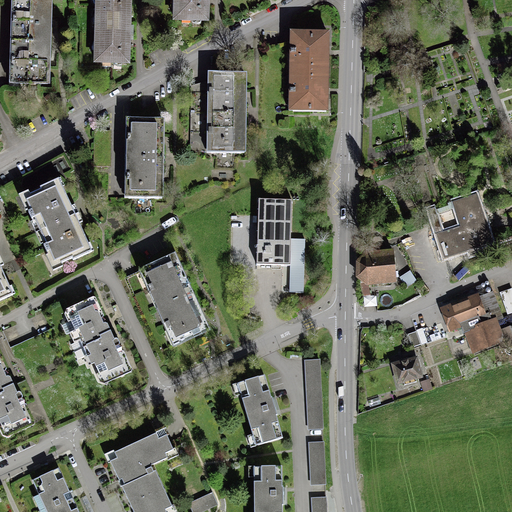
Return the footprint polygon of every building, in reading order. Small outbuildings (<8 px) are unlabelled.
[(130,0),(96,0),(96,63),(111,63),(130,64),(130,0)] [(207,0),(174,0),(174,20),(190,21),(207,22),(207,0)] [(13,84),(49,85),(51,2),(15,1),(14,24),(14,46),(14,61),(13,84)] [(293,31),(292,71),(291,111),(325,112),(326,93),(327,54),(328,32),(293,31)] [(244,123),(245,97),(245,74),(210,74),(210,153),(244,153),(244,123)] [(130,139),(129,155),(129,178),(128,197),(162,198),(164,121),(130,120),(130,139)] [(57,180),(21,199),(58,272),(95,253),(57,180)] [(469,250),(492,243),(477,194),(452,202),(460,226),(436,234),(444,259),(469,250)] [(292,203),(252,202),(250,274),(290,275),(292,203)] [(367,283),(392,281),(389,252),(365,254),(358,263),(358,276),(367,283)] [(139,277),(155,311),(171,345),(208,328),(199,310),(191,293),(184,278),(176,260),(139,277)] [(0,271),(0,299),(12,294),(0,271)] [(508,315),(511,312),(511,289),(500,293),(508,315)] [(499,342),(500,341),(496,331),(492,321),(503,317),(492,292),(478,298),(484,314),(484,315),(466,322),(469,331),(477,351),(499,342)] [(464,333),(469,331),(466,322),(484,315),(484,314),(478,298),(444,311),(451,331),(461,327),(464,333)] [(94,300),(69,313),(72,318),(62,323),(67,335),(78,330),(82,338),(70,344),(78,360),(90,354),(104,383),(132,370),(122,350),(116,339),(114,340),(94,300)] [(511,326),(506,328),(496,331),(500,341),(499,342),(502,349),(511,345),(511,326)] [(408,334),(412,347),(420,344),(416,332),(408,334)] [(0,359),(0,421),(7,435),(34,421),(27,406),(19,392),(17,393),(0,359)] [(393,365),(398,383),(403,381),(404,385),(416,382),(415,378),(421,377),(416,359),(393,365)] [(322,430),(319,360),(307,360),(310,430),(322,430)] [(263,376),(234,385),(254,447),(283,438),(263,376)] [(433,381),(423,384),(426,394),(435,391),(433,381)] [(162,429),(106,455),(132,511),(176,511),(155,466),(175,457),(162,429)] [(326,484),(324,444),(312,444),(314,485),(326,484)] [(282,511),(282,466),(253,466),(253,511),(282,511)] [(77,511),(69,495),(58,470),(32,482),(46,511),(77,511)] [(211,493),(189,504),(192,511),(201,511),(217,505),(211,493)] [(326,511),(326,497),(315,498),(315,511),(326,511)]
